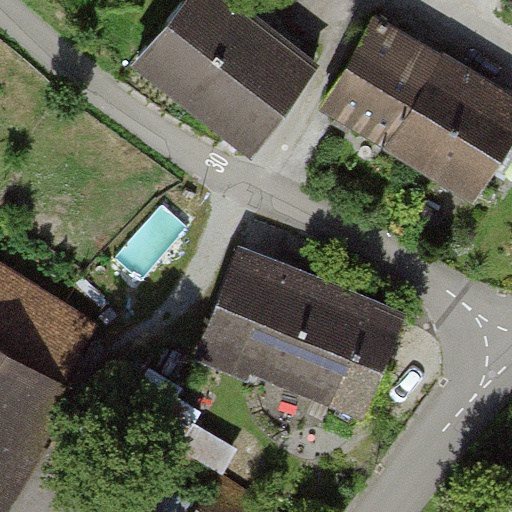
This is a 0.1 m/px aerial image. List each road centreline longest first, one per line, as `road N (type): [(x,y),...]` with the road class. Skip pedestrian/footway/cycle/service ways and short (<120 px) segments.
road 1 (residential): [(511,355),(444,291),(223,173),(84,78),(0,5)]
road 2 (unclassified): [(386,511),(511,363)]
